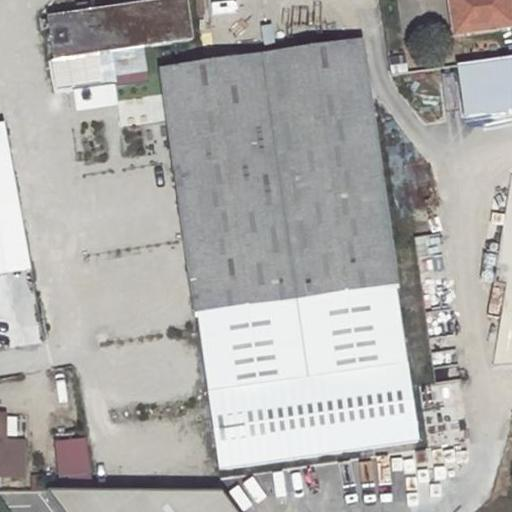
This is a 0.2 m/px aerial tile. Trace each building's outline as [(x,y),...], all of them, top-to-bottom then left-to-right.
[(168,0),(169,3),(48,19),(55,61),(191,41),(184,0),(168,0)] [(449,0),(452,15),(457,15),(464,14),(462,0),(449,0)] [(511,17),(509,0),(462,0),(464,14),(457,15),(460,35),(511,27),(511,17)] [(360,44),(161,72),(165,98),(169,128),(158,130),(160,147),(172,146),(176,175),(180,214),(197,321),(396,292),(360,44)] [(511,61),(458,69),(464,118),(511,111),(511,61)] [(165,98),(153,100),(158,130),(169,128),(165,98)] [(0,276),(29,272),(4,125),(0,125),(0,276)] [(88,479),(85,440),(53,442),(56,481),(88,479)] [(61,511),(230,511),(218,495),(51,496),(61,511)]
